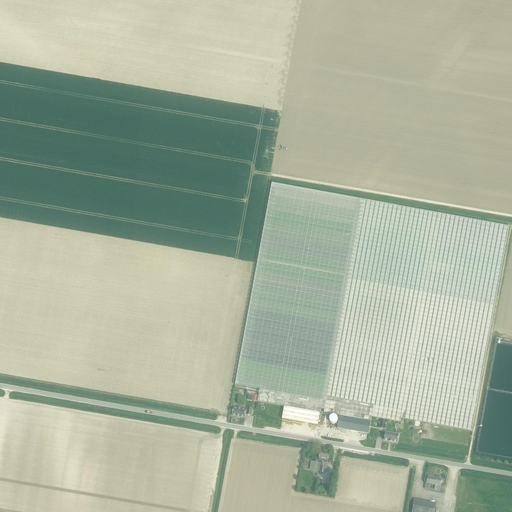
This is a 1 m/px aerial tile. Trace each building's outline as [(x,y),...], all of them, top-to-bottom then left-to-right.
[(472,431),(495,305),(509,226),(272,183),(235,385),(260,390),(258,402),(284,407),(282,420),(318,426),(321,409),(324,410),(324,413),(339,415),(337,429),(369,434),(372,417),(400,422),(401,418),(472,431)] [(233,408),(232,416),(245,418),(245,414),(246,415),(251,416),(252,409),(248,408),(247,411),(246,411),(246,410),(242,409),(242,408),(238,407),(238,409),(233,408)] [(329,420),(329,421),(330,421),(330,422),(330,423),(331,423),(332,424),(333,424),(334,424),(335,424),(336,424),(336,423),(337,423),(337,422),(338,421),(338,420),(338,419),(337,418),(337,417),(336,417),(336,416),(335,416),(334,416),(333,416),(332,416),(331,417),(330,417),(330,418),(330,419),(329,419),(329,420)] [(386,432),(384,441),(388,441),(388,442),(393,443),(393,442),(397,443),(399,434),(386,432)] [(319,453),(319,458),(318,461),(321,462),(321,463),(310,461),(309,470),(326,473),(327,464),(328,460),(329,455),(319,453)] [(439,486),(440,479),(433,477),(428,477),(427,483),(426,483),(424,489),(428,490),(430,484),(432,484),(435,485),(434,489),(437,490),(438,485),(439,486)] [(434,511),(436,504),(414,500),(412,511),(434,511)]
